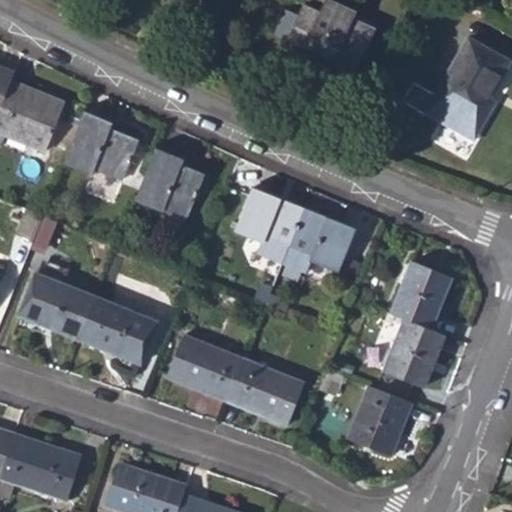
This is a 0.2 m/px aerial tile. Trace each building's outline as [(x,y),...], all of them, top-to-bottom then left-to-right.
[(287,37),(304,45),(308,35),(315,39),(311,48),(334,59),(332,64),(355,75),(377,27),(355,17),(357,11),(334,0),(325,0),(320,12),(303,3),(287,37)] [(437,94),(483,122),(495,101),(489,98),(510,60),(469,35),(437,94)] [(0,71),(13,76),(14,72),(0,66),(0,71)] [(0,107),(9,86),(11,80),(13,76),(0,71),(0,107)] [(45,101),(48,95),(11,80),(9,86),(45,101)] [(0,132),(43,150),(63,101),(48,95),(45,101),(9,86),(0,107),(0,132)] [(92,176),(94,169),(122,181),(139,140),(111,128),(113,123),(84,110),(63,163),(92,176)] [(186,221),(205,174),(183,164),(184,159),(156,147),(135,200),(186,221)] [(304,208),(252,187),(235,229),(262,240),(258,251),(283,261),(304,208)] [(49,245),(58,217),(26,207),(18,235),(49,245)] [(307,271),(311,259),(338,270),(355,228),(304,208),(283,261),(307,271)] [(406,318),(432,328),(451,277),(411,261),(392,312),(406,318)] [(97,296),(37,272),(19,315),(79,339),(97,296)] [(140,362),(157,320),(97,296),(79,339),(140,362)] [(386,369),(424,385),(445,333),(432,328),(406,318),(386,369)] [(195,383),(228,396),(244,357),(184,333),(167,377),(193,387),(195,383)] [(262,410),(260,413),(287,424),(305,382),(244,357),(228,396),(262,410)] [(335,371),(326,368),(320,384),(329,388),(335,371)] [(227,400),(228,396),(195,383),(193,387),(227,400)] [(349,437),(391,453),(412,401),(370,385),(349,437)] [(260,413),(262,410),(228,396),(227,400),(260,413)] [(0,430),(13,435),(15,430),(0,425),(0,430)] [(0,474),(13,435),(0,430),(0,474)] [(0,476),(14,481),(65,499),(80,453),(15,430),(13,435),(0,474),(0,476)] [(177,511),(183,493),(186,484),(121,462),(107,505),(127,511),(177,511)] [(0,493),(10,497),(14,481),(0,476),(0,493)] [(241,511),(183,493),(177,511),(241,511)]
